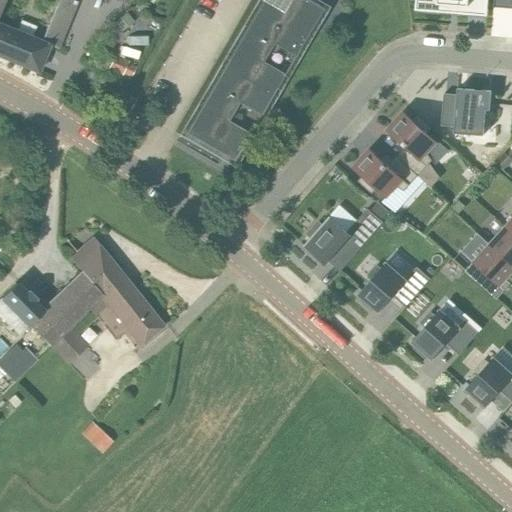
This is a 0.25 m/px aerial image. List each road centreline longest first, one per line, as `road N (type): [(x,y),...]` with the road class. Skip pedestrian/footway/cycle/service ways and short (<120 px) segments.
road 1 (tertiary): [(511,500),(233,249)]
road 2 (residential): [(233,249),(402,55),(511,61)]
road 3 (tertiary): [(233,249),(119,160),(0,88)]
